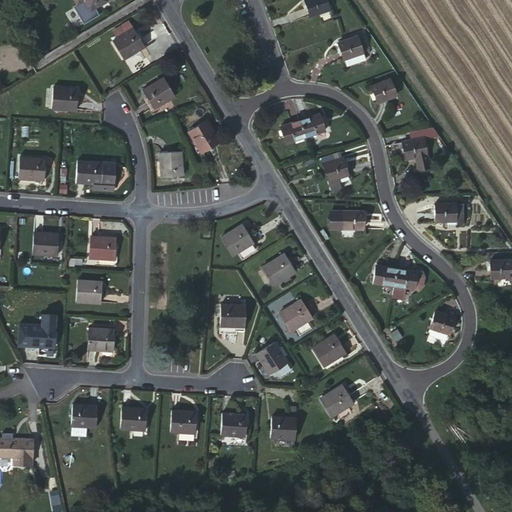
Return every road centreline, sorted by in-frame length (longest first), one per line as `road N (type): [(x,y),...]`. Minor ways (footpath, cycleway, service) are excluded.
road 1 (residential): [(279,86),(336,95),(370,127),(389,211),(458,284),(466,329),(450,366),(399,384)]
road 2 (residential): [(272,179),(399,384)]
road 3 (residential): [(135,209),(131,374)]
road 4 (residential): [(399,384),(476,511)]
road 5 (residential): [(272,179),(236,202),(188,212),(135,209)]
road 6 (residential): [(135,209),(0,200)]
road 7 (residential): [(131,374),(26,377),(0,390)]
road 8 (residential): [(161,0),(230,110)]
